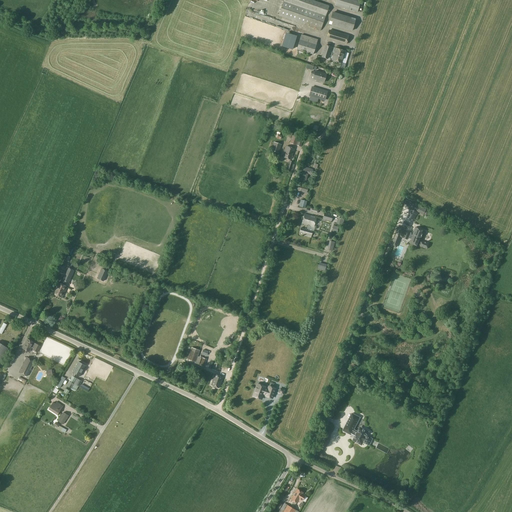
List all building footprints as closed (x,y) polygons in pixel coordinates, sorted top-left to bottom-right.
[(320,30),(329,6),(310,0),(283,0),(279,15),(320,30)] [(357,12),(361,1),(355,0),(336,0),(335,5),(357,12)] [(332,13),(329,24),(352,31),(355,20),(332,13)] [(346,45),(349,37),(329,30),(327,38),(346,45)] [(285,34),(281,47),(284,48),(291,50),(295,37),(288,35),(285,34)] [(313,54),(318,40),(301,35),(297,49),(313,54)] [(328,59),(332,47),(325,45),(322,58),(328,59)] [(342,63),(345,51),(336,48),(332,60),(342,63)] [(315,72),(312,71),(310,76),(313,77),(313,79),(316,80),(316,82),(319,83),(320,81),(324,82),(326,74),(315,71),(315,72)] [(312,87),(310,95),(324,100),(327,92),(312,87)] [(296,145),(299,137),(292,135),(290,143),(296,145)] [(278,153),(281,145),(274,142),(271,151),(278,153)] [(291,160),(294,149),(287,147),(283,157),(291,160)] [(292,172),(294,164),(293,164),(293,162),(289,161),(286,171),(292,172)] [(414,220),(418,212),(414,210),(417,205),(413,203),(410,207),(413,209),(409,217),(414,220)] [(331,222),(333,215),(325,212),(323,220),(331,222)] [(314,227),(316,217),(305,214),(302,223),(308,225),(306,230),(301,228),(300,232),(303,233),(302,235),(311,238),(312,232),(309,231),(310,226),(314,227)] [(410,233),(403,230),(404,228),(400,227),(392,245),(396,247),(400,237),(410,240),(409,243),(420,247),(420,246),(427,249),(429,243),(422,240),(426,231),(415,227),(412,235),(411,234),(412,233),(411,232),(410,233)] [(396,255),(401,257),(405,247),(400,245),(396,255)] [(68,283),(74,270),(68,268),(66,274),(65,273),(60,284),(57,283),(54,290),(50,289),(49,292),(62,297),(67,287),(68,283)] [(103,282),(108,271),(102,268),(97,279),(103,282)] [(37,352),(40,346),(27,339),(22,348),(29,352),(32,347),(33,348),(33,349),(37,352)] [(195,362),(200,350),(192,347),(188,359),(195,362)] [(27,377),(35,361),(27,357),(19,372),(27,377)] [(80,376),(85,366),(78,362),(73,372),(80,376)] [(218,371),(221,364),(214,362),(212,369),(218,371)] [(219,388),(223,377),(215,375),(211,385),(219,388)] [(59,387),(65,378),(62,376),(57,386),(59,387)] [(275,389),(269,387),(268,390),(265,389),(266,387),(257,384),(253,397),(261,400),(263,395),(266,396),(265,397),(272,399),(275,389)] [(63,406),(56,402),(55,404),(53,402),(49,409),(57,415),(63,406)] [(63,424),(68,416),(63,412),(57,421),(63,424)] [(352,413),(343,431),(355,437),(353,440),(362,445),(363,441),(369,445),(373,438),(367,435),(369,431),(360,427),(358,431),(354,429),(360,417),(352,413)] [(302,500),(305,495),(302,494),(303,493),(297,489),(291,499),(297,503),(300,498),(302,500)]
